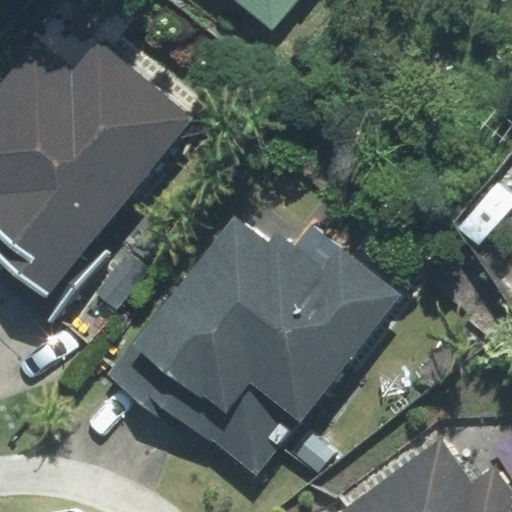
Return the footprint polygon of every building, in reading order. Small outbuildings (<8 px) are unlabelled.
[(245,0),(288,36),(316,0),(245,0)] [(110,251),(214,119),(116,43),(92,73),(53,43),(0,110),(0,195),(5,199),(0,205),(0,219),(27,241),(1,273),(65,323),(116,257),(110,251)] [(511,213),(511,170),(483,202),(505,221),(511,213)] [(319,425),(417,297),(354,250),(338,270),(293,234),(284,246),(250,220),(184,306),(170,295),(111,374),(187,432),(194,422),(266,476),(310,418),(319,425)] [(121,308),(153,267),(133,250),(100,291),(121,308)] [(511,511),(511,468),(511,467),(487,485),(456,441),(357,511),(511,511)]
